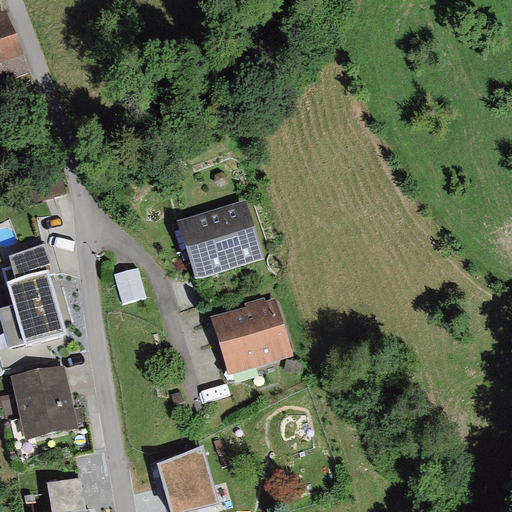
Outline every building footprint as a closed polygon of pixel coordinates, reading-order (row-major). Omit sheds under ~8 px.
[(16,26),(0,32),(0,75),(0,76),(31,63),(16,26)] [(246,203),(177,225),(196,284),(265,262),(246,203)] [(19,310),(2,315),(12,350),(66,334),(44,258),(6,269),(19,310)] [(143,268),(116,275),(124,305),(151,298),(143,268)] [(272,305),(215,324),(231,374),(288,356),(272,305)] [(60,373),(16,384),(29,438),(74,427),(60,373)] [(310,409),(267,423),(287,485),(331,471),(310,409)]
